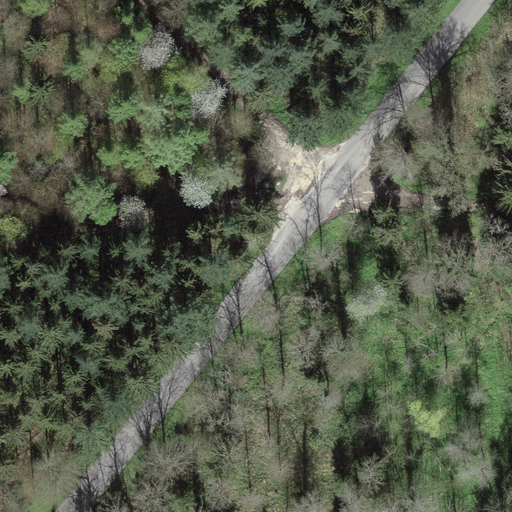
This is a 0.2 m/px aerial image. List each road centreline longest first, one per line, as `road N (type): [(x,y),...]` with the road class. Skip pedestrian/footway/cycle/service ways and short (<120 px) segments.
road 1 (unclassified): [(474,0),(79,511)]
road 2 (track): [(0,253),(329,187)]
road 3 (track): [(140,0),(329,187)]
road 4 (track): [(329,187),(511,201)]
